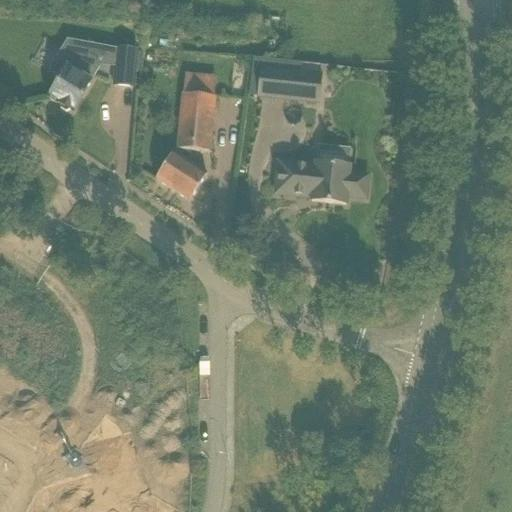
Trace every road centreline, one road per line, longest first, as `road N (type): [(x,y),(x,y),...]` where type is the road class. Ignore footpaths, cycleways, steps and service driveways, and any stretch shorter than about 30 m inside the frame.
road 1 (tertiary): [(438,363),(467,196),(472,0)]
road 2 (unclassified): [(235,289),(0,123)]
road 3 (residential): [(212,511),(216,320),(235,289)]
road 4 (unclassified): [(438,363),(296,319),(235,289)]
road 5 (tertiary): [(394,511),(438,363)]
